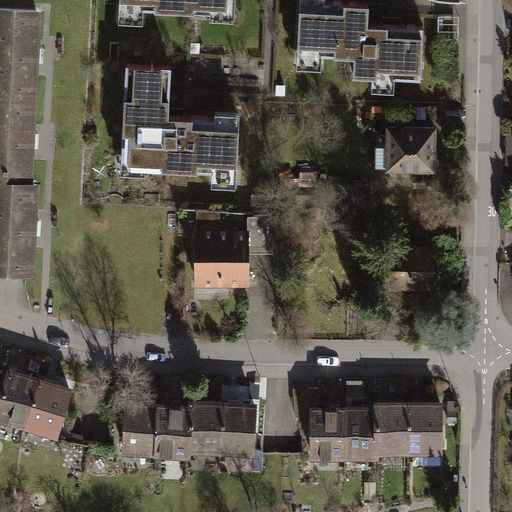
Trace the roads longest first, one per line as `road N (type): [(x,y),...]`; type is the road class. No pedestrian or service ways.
road 1 (residential): [(0,314),(129,347),(248,356),(485,351)]
road 2 (residential): [(495,0),(485,351)]
road 3 (residential): [(485,351),(482,511)]
